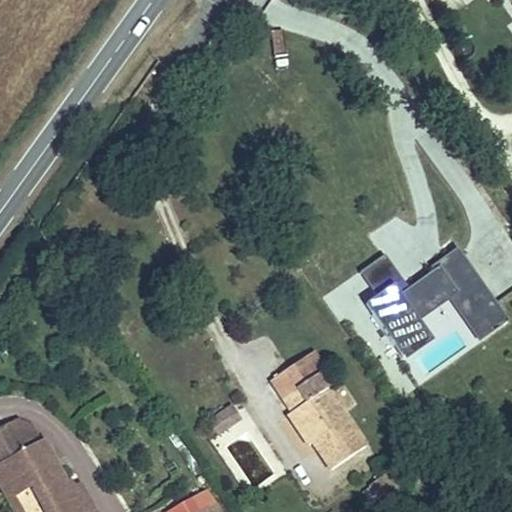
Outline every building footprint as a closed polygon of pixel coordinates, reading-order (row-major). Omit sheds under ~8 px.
[(488,256),(508,287),(511,284),(511,247),(509,243),(488,256)] [(429,270),(431,273),(454,257),(496,316),(474,331),(448,295),(445,298),(477,343),(507,322),(455,250),(429,270)] [(358,275),(375,299),(396,285),(402,294),(407,291),(383,257),(358,275)] [(396,285),(375,299),(382,308),(370,317),(401,359),(424,343),(415,331),(410,323),(445,298),(448,295),(474,331),(496,316),(454,257),(431,273),(407,291),(402,294),(396,285)] [(375,299),(364,307),(370,317),(382,308),(375,299)] [(424,343),(401,359),(404,364),(427,347),(424,343)] [(301,358),(267,382),(289,415),(285,418),(306,449),(310,445),(328,472),(363,448),(301,358)] [(232,410),(220,418),(227,428),(239,420),(232,410)] [(220,418),(208,426),(214,436),(227,428),(220,418)] [(0,433),(0,467),(29,452),(14,426),(0,433)] [(29,452),(0,467),(0,486),(10,506),(32,494),(42,511),(90,511),(78,489),(66,495),(40,446),(29,452)] [(383,477),(368,488),(376,500),(392,489),(383,477)]
